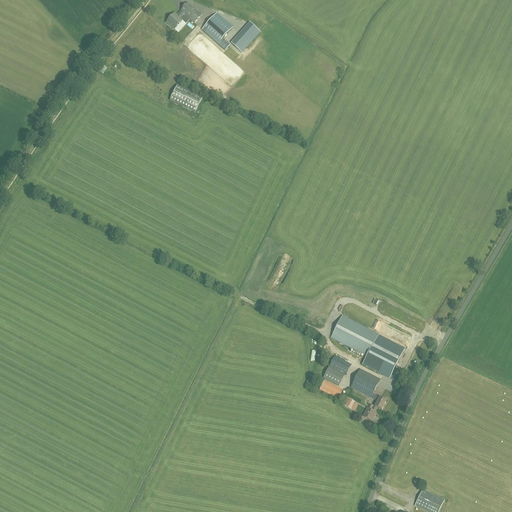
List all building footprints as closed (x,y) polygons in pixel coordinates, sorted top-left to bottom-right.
[(192,26),(202,15),(188,3),(181,11),(182,11),(177,16),(174,14),(172,17),(173,18),(167,23),(173,29),(181,20),(181,19),(185,14),(188,17),(185,20),(192,26)] [(226,36),(233,28),(217,14),(202,30),(226,51),(225,52),(229,55),(233,51),(229,47),(230,47),(228,45),(231,42),(232,42),(230,44),(235,49),(237,47),(240,50),(256,32),(246,24),(242,28),(240,26),(236,31),(238,32),(230,41),(226,36)] [(197,110),(203,97),(178,84),(172,97),(197,110)] [(333,338),(388,366),(383,375),(393,380),(398,370),(394,369),(404,349),(343,318),(333,338)] [(347,374),(352,365),(335,357),(330,366),(347,374)] [(375,407),(378,408),(382,411),(387,401),(380,398),(373,395),(381,380),(360,370),(351,388),(371,399),(372,398),(378,402),(375,407)] [(339,400),(343,391),(324,381),(320,390),(339,400)] [(353,402),(348,400),(345,406),(350,409),(353,402)] [(375,407),(374,406),(372,411),(368,409),(364,417),(372,422),(376,413),(375,413),(378,408),(375,407)] [(439,511),(445,501),(423,490),(415,506),(427,511),(439,511)]
